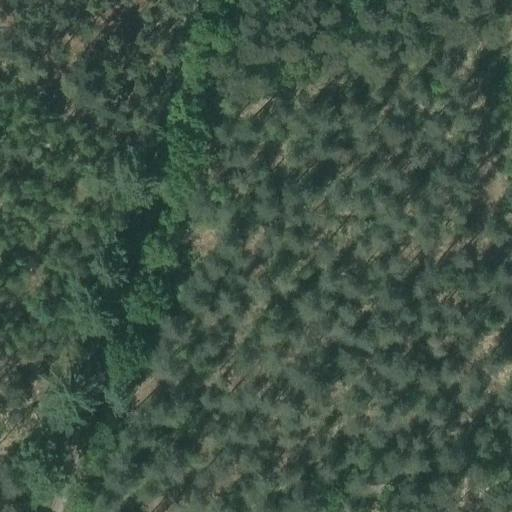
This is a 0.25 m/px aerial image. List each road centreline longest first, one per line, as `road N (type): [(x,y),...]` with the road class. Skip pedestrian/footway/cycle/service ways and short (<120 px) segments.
road 1 (track): [(161,134),(0,59)]
road 2 (track): [(384,479),(511,452)]
